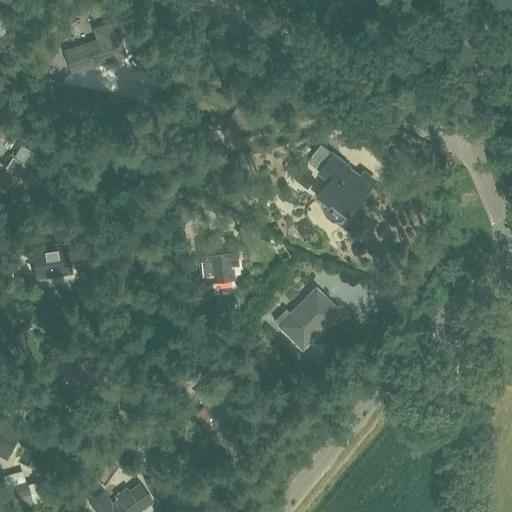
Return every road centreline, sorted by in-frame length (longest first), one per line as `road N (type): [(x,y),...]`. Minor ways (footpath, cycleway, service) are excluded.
road 1 (unclassified): [(472,141),(185,0)]
road 2 (unclassified): [(279,511),(465,296)]
road 3 (unclassified): [(452,511),(465,296)]
road 4 (unclassified): [(472,141),(477,0)]
